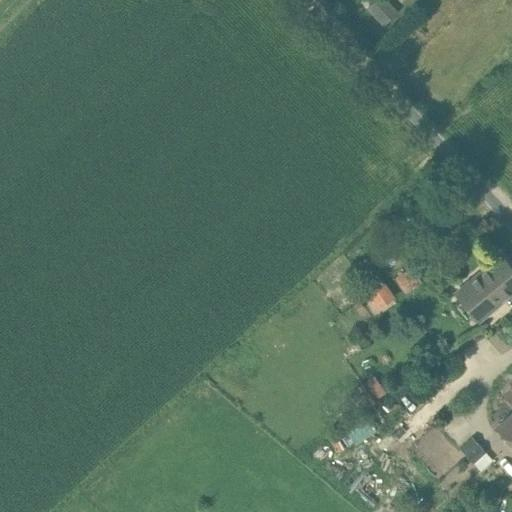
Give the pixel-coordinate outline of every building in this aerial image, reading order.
[(383,24),(398,9),(388,0),(368,0),(364,4),(383,24)] [(511,267),(500,254),(455,291),(478,319),(511,290),(511,267)] [(383,284),(370,293),(377,303),(390,294),(383,284)] [(382,391),(372,376),(362,383),(372,398),(382,391)] [(511,411),(496,426),(511,442),(511,411)] [(470,433),(457,444),(479,468),(491,456),(470,433)]
